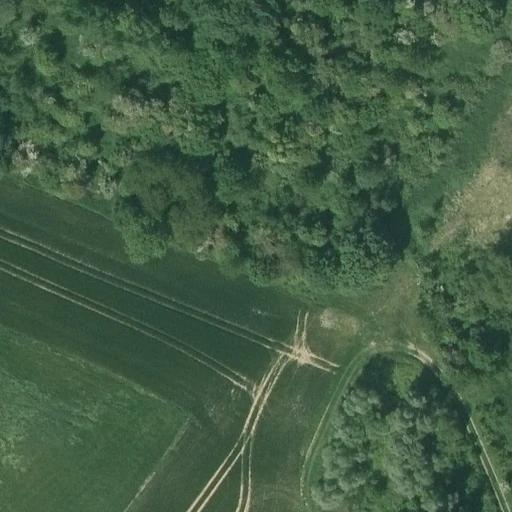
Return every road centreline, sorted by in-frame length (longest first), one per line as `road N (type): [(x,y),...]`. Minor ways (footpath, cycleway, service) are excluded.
road 1 (track): [(504,511),(460,406),(401,309),(390,235),(377,207)]
road 2 (track): [(511,57),(457,134),(377,207)]
